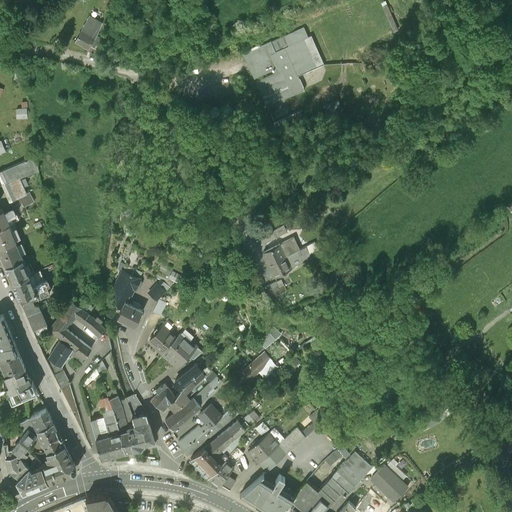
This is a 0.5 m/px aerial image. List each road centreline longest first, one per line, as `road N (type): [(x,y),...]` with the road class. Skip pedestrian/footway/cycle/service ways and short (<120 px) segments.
road 1 (residential): [(132,73),(170,107),(172,160),(242,228),(266,272)]
road 2 (tertiary): [(97,481),(0,284)]
road 3 (residential): [(168,484),(171,460),(128,359),(127,331)]
road 4 (residential): [(0,50),(20,47),(132,73)]
